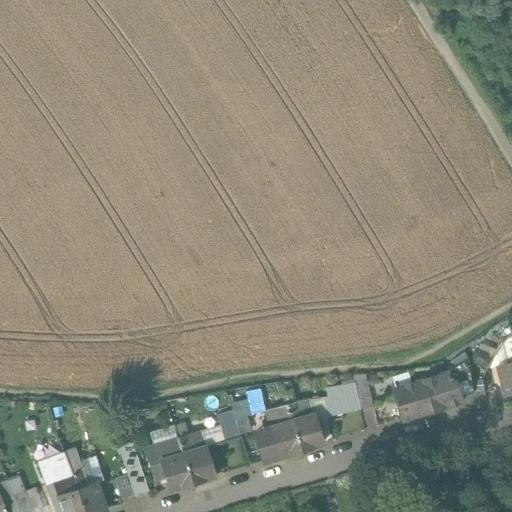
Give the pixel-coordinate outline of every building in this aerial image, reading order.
[(511,337),(511,334),(501,343),(506,364),(511,362),(511,337)] [(464,354),(452,362),(455,366),(467,358),(464,354)] [(455,366),(446,372),(449,383),(454,382),(459,397),(460,396),(472,392),(467,358),(455,366)] [(511,362),(506,364),(498,367),(505,394),(511,392),(511,362)] [(446,372),(392,389),(401,418),(412,415),(413,415),(434,409),(434,408),(461,400),(460,396),(459,397),(454,382),(449,383),(446,372)] [(365,375),(353,377),(354,385),(360,408),(372,406),(365,375)] [(327,396),(286,405),(300,449),(322,442),(314,417),(327,414),(327,410),(339,408),(339,412),(360,408),(354,385),(326,388),(327,396)] [(259,388),(245,391),(247,400),(251,414),(264,410),(259,388)] [(247,400),(231,404),(232,409),(235,418),(251,414),(247,400)] [(286,405),(264,410),(269,424),(254,429),(263,460),(300,449),(286,405)] [(232,409),(216,414),(219,426),(224,442),(240,436),(235,418),(232,409)] [(202,432),(178,438),(192,484),(214,477),(205,448),(224,442),(219,426),(202,432)] [(178,438),(146,448),(156,481),(166,478),(170,491),(192,484),(178,438)] [(149,491),(133,445),(118,450),(127,477),(134,496),(149,491)] [(46,452),(35,456),(42,475),(53,471),(46,452)] [(79,462),(68,465),(72,475),(82,471),(79,462)] [(68,465),(53,471),(58,480),(52,482),(58,497),(77,490),(72,475),(68,465)] [(96,483),(87,486),(82,471),(72,475),(77,490),(84,511),(100,511),(106,510),(96,483)] [(127,477),(116,480),(123,500),(134,496),(127,477)] [(18,511),(8,482),(0,485),(0,496),(5,511),(18,511)] [(84,511),(77,490),(58,497),(63,511),(84,511)]
